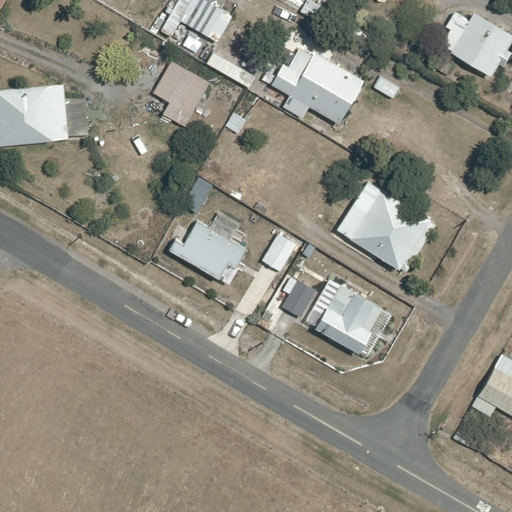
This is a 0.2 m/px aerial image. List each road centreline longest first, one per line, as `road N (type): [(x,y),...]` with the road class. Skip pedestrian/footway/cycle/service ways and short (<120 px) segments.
road 1 (residential): [(386,460),(0,234)]
road 2 (residential): [(386,460),(511,244)]
